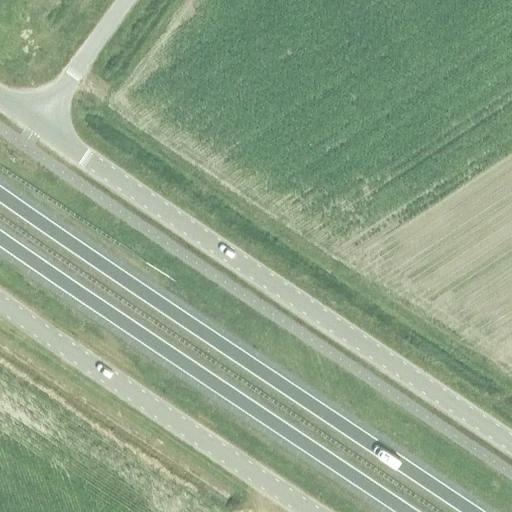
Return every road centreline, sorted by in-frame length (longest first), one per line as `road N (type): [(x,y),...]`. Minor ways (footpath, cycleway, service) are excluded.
road 1 (trunk): [(481,511),(0,192)]
road 2 (tertiary): [(39,124),(511,442)]
road 3 (trunk): [(0,237),(398,511)]
road 4 (unclassified): [(0,300),(308,511)]
road 5 (unclassified): [(39,124),(127,0)]
